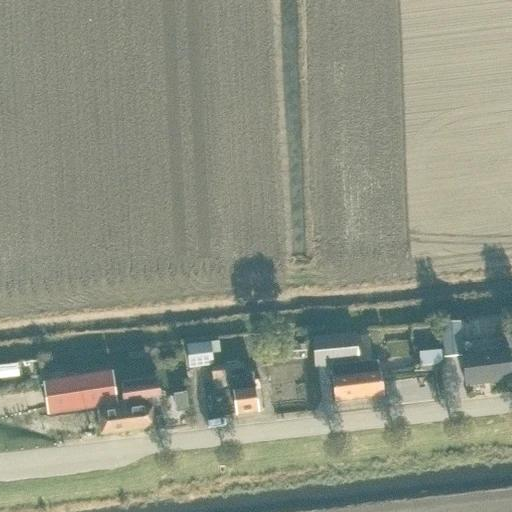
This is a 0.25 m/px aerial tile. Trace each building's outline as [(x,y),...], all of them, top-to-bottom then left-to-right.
[(459,322),(440,324),(443,358),(460,356),(462,356),(461,344),(459,322)] [(354,335),(312,340),(316,369),(330,367),(357,364),(357,363),(354,335)] [(213,366),(210,343),(186,346),(189,369),(213,366)] [(271,348),(272,358),(306,356),(305,346),(271,348)] [(462,356),(460,356),(464,389),(511,383),(511,377),(511,376),(509,351),(506,351),(464,356),(462,356)] [(440,352),(418,354),(420,371),(424,371),(424,372),(438,371),(437,366),(441,362),(440,352)] [(357,364),(330,367),(332,386),(334,403),(382,398),(379,373),(378,373),(377,362),(357,364)] [(235,416),(257,413),(252,375),(246,376),(245,371),(242,371),(242,364),(210,369),(211,381),(230,378),(235,416)] [(0,379),(18,377),(17,365),(0,367),(0,379)] [(119,382),(122,403),(116,404),(111,374),(42,385),(47,415),(96,408),(99,436),(154,429),(152,416),(160,415),(157,399),(160,399),(157,377),(119,382)]
